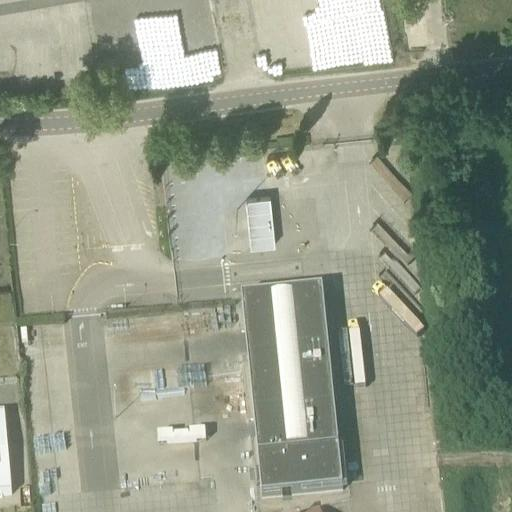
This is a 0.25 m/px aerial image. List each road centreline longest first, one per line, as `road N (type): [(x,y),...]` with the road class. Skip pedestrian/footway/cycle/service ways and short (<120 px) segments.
road 1 (tertiary): [(511,69),(0,126)]
road 2 (unknown): [(359,268),(384,511)]
road 3 (unknown): [(204,283),(198,228),(209,198),(226,189),(347,176)]
road 4 (unknown): [(87,308),(96,511)]
road 5 (unknown): [(87,308),(51,278),(32,123)]
road 6 (unknown): [(99,118),(120,288)]
road 7 (unknown): [(204,283),(359,268)]
